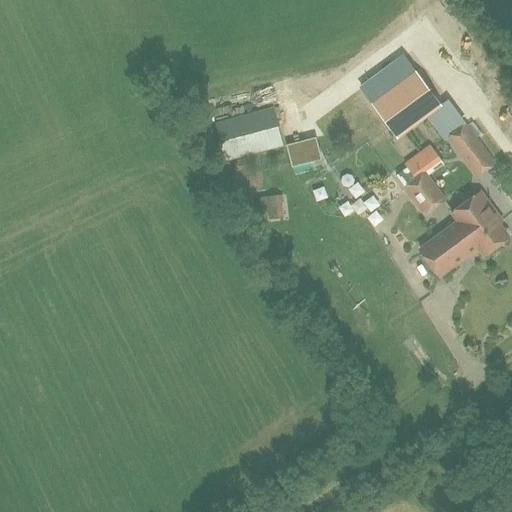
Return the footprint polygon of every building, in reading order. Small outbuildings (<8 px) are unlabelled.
[(416,73),(373,104),(396,136),(439,105),(416,73)] [(227,158),(285,149),(279,109),(221,118),(227,158)] [(465,127),(449,139),(477,176),(493,164),(465,127)] [(312,160),(307,138),(287,143),(293,165),(312,160)] [(234,162),(237,173),(250,169),(248,159),(234,162)] [(426,176),(417,182),(405,189),(424,215),(444,201),(426,176)] [(270,211),(282,210),(281,194),(269,196),(270,211)] [(453,214),(484,256),(508,238),(498,225),(501,222),(480,194),(453,214)] [(483,256),(484,256),(453,214),(452,214),(458,222),(420,251),(439,277),(477,248),(483,256)]
